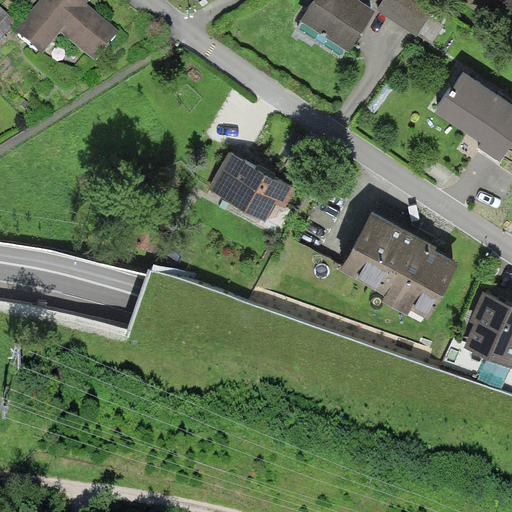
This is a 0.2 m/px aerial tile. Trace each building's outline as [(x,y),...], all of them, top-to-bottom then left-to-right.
[(88,0),(39,0),(15,33),(43,54),(59,33),(95,60),(117,31),(84,6),(88,0)] [(309,0),(296,22),(342,51),(375,1),(373,0),(309,0)] [(422,0),(384,0),(380,7),(431,41),(445,21),(431,12),(434,8),(422,0)] [(0,37),(15,21),(2,9),(0,11),(0,37)] [(511,92),(462,60),(434,102),(484,134),(478,143),(495,154),(511,128),(511,92)] [(229,147),(209,186),(262,213),(270,195),(283,202),(294,181),(229,147)] [(331,255),(422,313),(457,259),(365,201),(331,255)] [(455,338),(509,360),(511,351),(511,298),(477,284),(455,338)]
